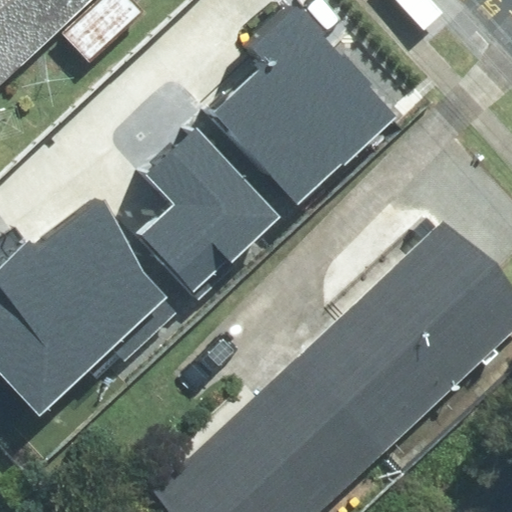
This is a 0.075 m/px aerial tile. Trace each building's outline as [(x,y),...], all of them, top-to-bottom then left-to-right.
[(0,0),(0,48),(18,67),(89,0),(0,0)] [(142,11),(132,0),(99,0),(64,33),(90,60),(142,11)] [(212,114),(298,205),(394,115),(291,7),(249,46),(266,64),(212,114)] [(0,84),(18,67),(0,48),(0,84)] [(280,218),(197,128),(145,175),(172,204),(140,234),(199,298),(236,264),(233,261),(280,218)] [(125,361),(178,310),(144,274),(104,201),(96,198),(34,244),(30,240),(0,267),(0,371),(41,417),(112,348),(125,361)] [(389,445),(511,331),(511,291),(444,219),(436,226),(426,216),(327,308),(338,319),(302,351),(389,445)] [(155,485),(180,511),(315,511),(389,445),(302,351),(155,485)]
